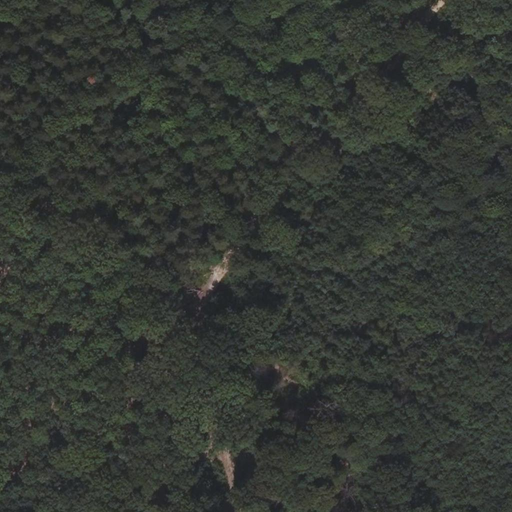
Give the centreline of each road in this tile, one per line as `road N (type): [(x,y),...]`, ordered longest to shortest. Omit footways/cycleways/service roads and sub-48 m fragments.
road 1 (track): [(242,511),(194,311),(216,273),(448,0)]
road 2 (track): [(194,311),(149,291),(0,170)]
